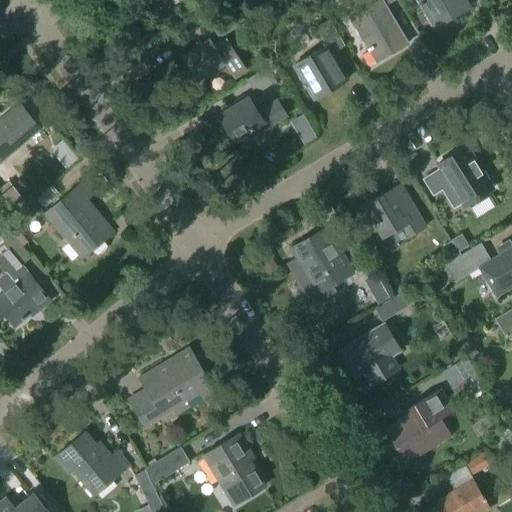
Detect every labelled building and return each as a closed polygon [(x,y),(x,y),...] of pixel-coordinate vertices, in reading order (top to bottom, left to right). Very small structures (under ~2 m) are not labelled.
[(145,0),(159,22),(188,4),(185,0),(145,0)] [(377,63),(407,45),(385,7),(396,0),(378,0),(349,17),(377,63)] [(468,8),(463,0),(415,0),(433,29),(468,8)] [(219,39),(247,22),(236,5),(208,22),(219,39)] [(314,100),(347,81),(331,55),(344,47),(329,21),(315,29),(325,47),(294,65),(314,100)] [(226,39),(214,46),(210,39),(181,57),(196,81),(223,64),(233,80),(246,71),(226,39)] [(256,95),(276,82),(272,77),(280,72),(274,63),(246,81),(256,95)] [(257,114),(247,99),(218,117),(233,141),(249,132),(252,138),(286,117),(276,102),(257,114)] [(0,155),(3,159),(40,129),(20,104),(0,119),(0,155)] [(423,180),(433,195),(450,184),(464,207),(492,189),(481,172),(482,172),(475,161),(474,161),(466,147),(437,164),(440,169),(423,180)] [(0,188),(17,210),(27,203),(9,181),(0,188)] [(105,251),(107,247),(107,244),(105,240),(104,239),(114,232),(87,199),(93,195),(83,183),(45,213),(82,258),(91,250),(92,251),(95,253),(99,254),(102,253),(105,251)] [(409,237),(425,227),(400,186),(365,207),(367,211),(353,220),(361,233),(375,224),(383,238),(403,226),(409,237)] [(25,205),(4,224),(22,247),(34,236),(25,226),(35,217),(25,205)] [(30,257),(2,222),(0,223),(0,247),(4,244),(9,249),(0,256),(0,263),(7,273),(0,278),(0,284),(6,292),(0,296),(0,307),(14,325),(37,307),(39,309),(50,300),(28,273),(21,264),(30,257)] [(352,274),(342,256),(326,229),(292,249),(318,294),(352,274)] [(460,235),(451,240),(458,252),(467,247),(460,235)] [(442,246),(451,262),(461,256),(458,252),(451,240),(442,246)] [(511,250),(491,262),(481,245),(446,265),(456,282),(464,278),(461,273),(477,264),(496,297),(511,287),(511,250)] [(271,257),(260,264),(269,278),(280,272),(271,257)] [(408,306),(399,292),(374,307),(383,322),(408,306)] [(511,310),(494,321),(506,339),(511,335),(511,310)] [(355,379),(400,352),(384,326),(339,352),(355,379)] [(470,360),(478,355),(472,346),(464,351),(470,360)] [(217,396),(189,350),(140,380),(146,390),(128,400),(144,426),(198,394),(204,404),(217,396)] [(486,393),(479,381),(480,381),(467,359),(443,373),(456,395),(469,388),(475,399),(486,393)] [(407,411),(409,415),(386,429),(406,463),(451,437),(440,418),(452,411),(441,392),(407,411)] [(107,460),(84,433),(54,458),(66,472),(69,469),(93,496),(122,472),(110,457),(107,460)] [(241,451),(234,439),(203,457),(233,507),(263,488),(248,462),(252,459),(245,448),(241,451)] [(501,464),(509,459),(500,444),(467,464),(474,475),(499,460),(501,464)] [(153,485),(189,463),(179,448),(144,470),(153,485)] [(151,511),(163,511),(165,511),(144,471),(133,477),(151,511)] [(485,511),(490,510),(474,482),(439,503),(444,511),(485,511)] [(45,511),(31,494),(13,509),(4,499),(0,502),(0,511),(45,511)]
